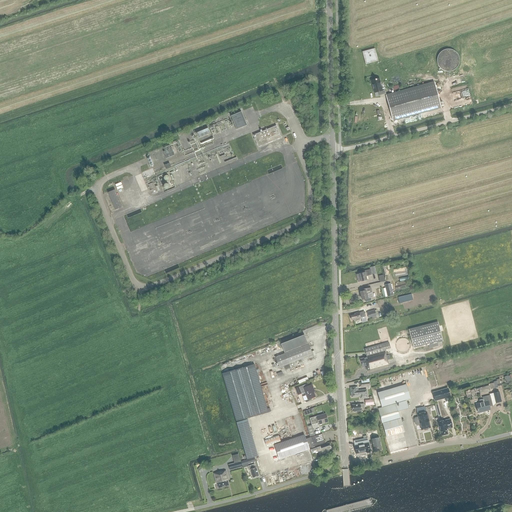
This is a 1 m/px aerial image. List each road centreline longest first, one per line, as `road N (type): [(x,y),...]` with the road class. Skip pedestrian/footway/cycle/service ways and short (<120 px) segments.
road 1 (tertiary): [(344,463),(332,151)]
road 2 (unclassified): [(332,151),(511,104)]
road 3 (unclassified): [(178,511),(344,463)]
road 4 (unclassified): [(344,463),(511,433)]
road 5 (tertiary): [(332,151),(328,0)]
